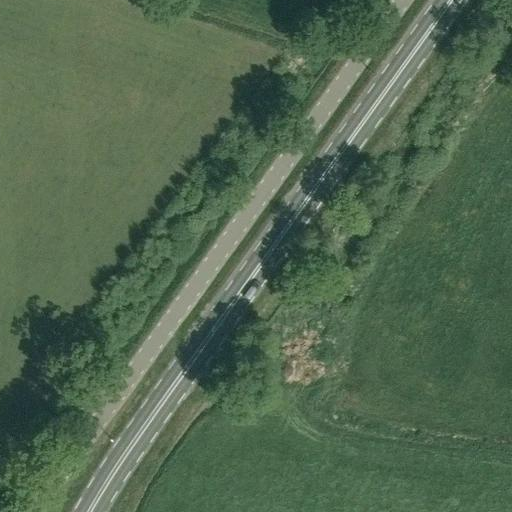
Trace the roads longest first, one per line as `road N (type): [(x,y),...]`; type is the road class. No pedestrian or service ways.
road 1 (unclassified): [(34,511),(402,0)]
road 2 (primary): [(90,511),(147,419),(449,0)]
